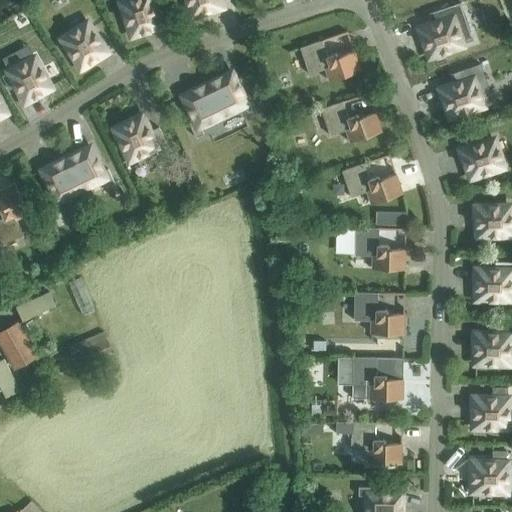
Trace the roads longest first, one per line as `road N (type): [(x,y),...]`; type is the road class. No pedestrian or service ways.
road 1 (residential): [(435,511),(437,193),(366,0)]
road 2 (residential): [(0,142),(156,57),(332,0)]
